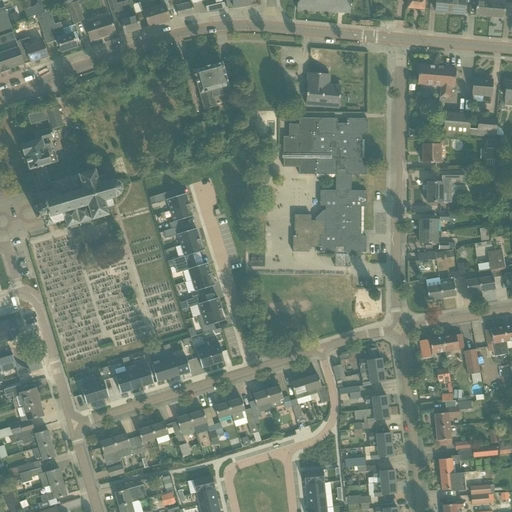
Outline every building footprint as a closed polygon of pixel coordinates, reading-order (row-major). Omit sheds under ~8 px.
[(117,9),(125,34),(140,29),(133,5),(131,0),(130,0),(116,4),(114,0),(106,0),(110,12),(117,9)] [(156,0),(157,0),(159,0),(161,6),(154,8),(159,24),(170,20),(163,0),(156,0)] [(167,0),(166,0),(169,10),(176,8),(179,18),(194,15),(191,4),(197,3),(196,0),(167,0)] [(196,0),(197,3),(204,1),(207,12),(224,8),(221,0),(196,0)] [(233,7),(233,8),(251,6),(249,0),(225,0),(227,8),(233,7)] [(297,0),(297,10),(350,14),(350,0),(297,0)] [(406,0),(406,9),(424,11),(425,0),(406,0)] [(436,0),(436,2),(435,12),(449,13),(450,0),(436,0)] [(450,0),(449,13),(463,14),(464,0),(450,0)] [(482,0),(470,0),(469,13),(475,13),(475,16),(489,17),(490,0),(483,0),(482,0)] [(490,0),(489,17),(503,18),(503,16),(511,17),(511,7),(511,3),(496,2),(496,0),(490,0)] [(76,2),(68,5),(75,24),(83,21),(76,2)] [(5,8),(0,9),(0,72),(0,73),(1,74),(5,72),(10,71),(10,69),(24,65),(16,42),(13,33),(5,8)] [(143,12),(148,27),(159,24),(154,8),(143,12)] [(30,9),(24,10),(27,18),(33,16),(32,10),(30,10),(30,9)] [(9,15),(11,23),(19,20),(17,12),(9,15)] [(36,15),(42,34),(50,31),(44,12),(36,15)] [(85,24),(91,41),(115,33),(110,17),(85,24)] [(54,31),(61,52),(77,47),(75,41),(79,39),(75,26),(62,30),(62,28),(54,31)] [(29,38),(16,42),(24,65),(30,63),(37,60),(48,57),(45,47),(43,42),(40,43),(32,46),(30,40),(29,38)] [(193,71),(203,110),(216,106),(214,97),(230,93),(222,63),(193,71)] [(440,97),(444,98),(449,98),(450,87),(454,88),(455,76),(457,75),(455,73),(455,68),(419,65),(418,85),(441,87),(440,97)] [(306,105),(339,108),(340,87),(328,86),(329,75),(308,73),(306,105)] [(482,104),(489,104),(490,96),(492,81),(474,79),(472,94),(473,95),(472,102),(482,103),(482,104)] [(25,104),(28,114),(36,111),(33,102),(25,104)] [(31,170),(36,186),(51,181),(49,175),(47,175),(44,166),(57,162),(54,151),(51,152),(49,146),(45,147),(43,142),(54,139),(51,130),(63,127),(57,107),(28,116),(31,125),(35,123),(35,124),(47,120),(50,129),(38,133),(34,134),(36,141),(20,145),(24,157),(25,156),(29,170),(31,170)] [(444,121),(443,136),(468,138),(468,136),(469,129),(470,114),(445,112),(445,118),(444,121)] [(282,154),(282,159),(283,159),(283,167),(298,168),(299,174),(316,174),(336,174),(336,177),(338,177),(351,177),(351,175),(366,175),(367,160),(361,159),(362,135),(367,135),(367,119),(356,119),(347,119),(347,124),(337,123),(337,118),(316,118),(299,118),(299,125),(288,125),(288,137),(283,137),(283,154),(282,154)] [(468,136),(493,139),(494,135),(494,132),(495,121),(479,119),(477,130),(469,129),(468,136)] [(197,123),(201,137),(209,135),(205,121),(197,123)] [(430,164),(432,164),(432,163),(440,163),(440,146),(447,146),(447,139),(430,139),(430,145),(422,145),(422,163),(430,163),(430,164)] [(65,221),(67,228),(109,215),(107,208),(114,206),(112,199),(117,197),(122,195),(123,189),(122,184),(117,180),(111,160),(109,161),(108,159),(103,160),(103,163),(100,163),(101,166),(98,167),(101,176),(98,176),(96,169),(53,182),(56,190),(53,191),(51,181),(36,186),(38,194),(36,194),(39,205),(33,206),(37,219),(41,217),(41,219),(43,220),(44,220),(46,227),(65,221)] [(494,171),(494,180),(500,180),(499,187),(507,187),(507,171),(494,171)] [(442,172),(442,180),(451,180),(461,180),(461,172),(442,172)] [(246,191),(255,192),(255,177),(246,176),(246,191)] [(335,267),(350,267),(350,252),(366,253),(366,237),(360,237),(361,207),(366,207),(366,191),(351,191),(351,177),(338,177),(338,191),(320,191),(320,207),(325,207),(325,211),(323,211),(315,219),(315,222),(310,221),(311,216),(294,216),(294,232),(295,232),(295,237),(293,236),(292,253),(309,253),(309,247),(320,247),(320,252),(335,252),(335,267)] [(424,193),(424,200),(427,200),(427,203),(442,203),(443,203),(451,203),(451,180),(442,180),(442,183),(427,183),(427,193),(424,193)] [(152,197),(149,198),(151,205),(155,204),(167,201),(170,211),(188,205),(185,195),(185,194),(174,197),(172,191),(152,197)] [(171,230),(163,232),(183,226),(181,220),(192,217),(192,216),(188,205),(170,211),(173,222),(169,224),(171,230)] [(420,232),(437,232),(437,220),(420,220),(420,232)] [(183,226),(163,232),(166,239),(177,235),(181,245),(199,240),(196,229),(185,232),(183,226)] [(419,244),(437,244),(437,232),(420,232),(419,244)] [(124,238),(123,239),(118,240),(120,247),(125,245),(126,245),(124,238)] [(184,257),(172,260),(174,266),(174,267),(194,261),(192,255),(203,251),(199,240),(181,245),(184,257)] [(502,250),(495,251),(498,276),(504,275),(506,288),(511,286),(511,265),(505,267),(502,250)] [(445,252),(446,259),(454,258),(453,251),(445,252)] [(489,269),(477,271),(481,292),(495,290),(493,277),(498,276),(495,251),(487,252),(489,269)] [(417,253),(418,262),(435,261),(435,259),(435,253),(417,253)] [(194,261),(174,267),(176,274),(188,270),(191,280),(210,274),(207,264),(207,263),(196,267),(194,261)] [(457,272),(459,278),(465,277),(463,263),(457,264),(457,272)] [(186,282),(184,282),(188,294),(190,293),(192,299),(205,296),(203,290),(214,286),(213,286),(210,274),(191,280),(186,282)] [(439,278),(442,298),(456,296),(454,283),(440,285),(439,278)] [(479,279),(465,281),(467,294),(481,292),(479,279)] [(426,287),(428,301),(442,298),(440,285),(426,287)] [(192,299),(185,302),(187,308),(197,305),(200,316),(221,309),(218,299),(218,298),(207,302),(205,296),(192,299)] [(200,316),(198,316),(203,334),(214,331),(215,330),(214,324),(225,321),(224,320),(221,309),(200,316)] [(17,331),(16,328),(17,328),(16,326),(15,322),(16,322),(14,318),(0,322),(0,341),(2,341),(3,342),(11,339),(11,341),(13,341),(12,339),(14,339),(13,335),(18,334),(17,331)] [(504,327),(485,330),(488,345),(496,343),(498,351),(499,351),(500,355),(508,354),(507,349),(506,342),(504,327)] [(442,337),(445,352),(463,349),(461,334),(442,337)] [(419,341),(422,359),(432,357),(432,354),(445,352),(442,337),(419,341)] [(207,344),(206,344),(213,365),(224,362),(219,343),(208,346),(207,344)] [(206,344),(195,348),(202,369),(202,368),(213,365),(206,344)] [(11,350),(0,352),(0,371),(0,372),(15,368),(18,378),(31,374),(30,372),(29,370),(26,369),(23,368),(20,366),(17,364),(15,361),(13,358),(11,350)] [(463,352),(467,375),(479,373),(475,350),(463,352)] [(174,357),(173,357),(179,376),(190,372),(190,373),(190,372),(185,356),(184,356),(174,359),(174,357)] [(173,357),(162,360),(168,379),(179,376),(173,357)] [(360,367),(361,373),(383,370),(381,358),(367,360),(367,359),(359,361),(360,367)] [(152,366),(151,366),(157,383),(157,382),(168,379),(162,360),(162,361),(162,363),(152,366)] [(332,367),(336,380),(344,377),(341,365),(332,367)] [(443,379),(444,384),(450,383),(447,366),(443,367),(443,370),(436,372),(438,380),(443,379)] [(148,367),(137,371),(142,387),(153,384),(154,384),(149,367),(148,367)] [(362,380),(363,386),(371,385),(371,384),(384,382),(383,370),(361,373),(362,380)] [(126,372),(131,390),(142,387),(137,371),(127,374),(126,372)] [(126,372),(114,375),(120,394),(121,394),(131,390),(126,372)] [(318,393),(322,404),(329,402),(325,390),(322,391),(317,375),(304,379),(311,401),(309,396),(318,393)] [(292,407),(298,425),(304,423),(298,405),(311,401),(304,379),(291,383),(295,396),(296,400),(290,401),(292,407)] [(103,381),(92,385),(97,401),(108,398),(109,398),(103,381)] [(6,398),(12,397),(13,400),(12,400),(15,410),(17,409),(23,407),(39,402),(35,389),(23,393),(21,385),(4,390),(6,398)] [(81,388),(86,405),(87,405),(86,404),(97,401),(92,385),(81,388)] [(279,387),(266,391),(270,403),(271,409),(284,405),(285,409),(292,407),(290,401),(288,397),(283,399),(281,394),(279,387)] [(340,389),(338,390),(339,395),(340,395),(349,394),(359,392),(358,387),(340,389)] [(254,401),(248,403),(250,409),(253,419),(261,416),(260,413),(271,409),(270,403),(266,391),(252,395),(254,401)] [(373,403),(374,409),(387,408),(386,396),(373,397),(372,396),(364,397),(365,404),(373,403)] [(241,398),(227,402),(231,415),(234,422),(245,418),(247,424),(251,435),(253,434),(258,432),(253,419),(250,409),(245,410),(241,398)] [(472,401),(455,403),(456,407),(458,407),(459,410),(473,409),(472,401)] [(26,416),(20,418),(21,422),(34,419),(43,416),(39,402),(23,407),(26,416)] [(227,402),(214,407),(218,419),(231,415),(227,402)] [(442,408),(434,409),(435,428),(450,426),(449,419),(459,418),(459,410),(458,407),(456,407),(445,408),(442,408)] [(352,424),(353,431),(374,428),(373,422),(376,422),(376,421),(389,419),(387,408),(374,409),(368,410),(354,412),(355,420),(363,419),(364,420),(363,420),(363,424),(361,424),(361,423),(352,424)] [(203,410),(189,414),(195,432),(202,429),(201,425),(207,423),(206,420),(203,410)] [(177,422),(171,424),(176,436),(178,442),(177,442),(179,446),(182,457),(188,456),(190,455),(186,444),(185,444),(184,441),(182,436),(195,432),(189,414),(176,418),(177,422)] [(10,427),(0,430),(0,439),(10,436),(10,437),(33,429),(34,429),(31,422),(19,426),(18,423),(9,426),(10,427)] [(151,426),(155,439),(168,435),(164,422),(151,426)] [(140,454),(144,468),(148,467),(144,455),(144,453),(145,452),(144,447),(143,447),(142,443),(155,439),(151,426),(138,430),(140,436),(134,438),(139,454),(140,454)] [(368,434),(370,447),(377,446),(391,445),(390,433),(388,433),(387,426),(376,427),(376,428),(376,433),(368,434)] [(435,428),(437,446),(452,445),(450,426),(435,428)] [(36,440),(38,448),(51,444),(47,430),(35,434),(33,429),(10,437),(12,444),(22,441),(23,444),(36,440)] [(489,430),(491,444),(499,443),(497,429),(489,430)] [(209,433),(213,445),(219,443),(215,431),(209,433)] [(113,438),(119,458),(132,454),(133,456),(139,454),(134,438),(128,440),(126,434),(113,438)] [(110,453),(113,464),(120,462),(119,458),(113,438),(100,442),(104,455),(110,453)] [(455,443),(456,451),(472,449),(471,441),(455,443)] [(41,458),(42,461),(46,460),(56,457),(51,444),(38,448),(33,449),(36,459),(41,458)] [(370,453),(371,460),(379,459),(379,458),(393,457),(391,445),(377,446),(377,452),(370,453)] [(473,449),(473,457),(496,455),(496,447),(473,449)] [(438,460),(440,475),(460,473),(458,456),(451,456),(451,459),(438,460)] [(344,459),(345,468),(354,467),(365,466),(365,458),(344,459)] [(6,471),(9,477),(41,468),(39,461),(33,463),(17,468),(6,471)] [(108,469),(110,477),(124,473),(121,465),(108,469)] [(235,474),(240,495),(270,487),(264,466),(256,468),(256,471),(244,474),(244,472),(235,474)] [(43,488),(50,486),(63,482),(59,469),(42,474),(41,468),(19,474),(22,484),(32,481),(31,478),(39,476),(43,488)] [(322,470),(304,472),(305,485),(324,483),(322,470)] [(380,477),(381,483),(381,484),(395,482),(394,470),(380,471),(380,470),(372,471),(373,478),(380,477)] [(460,473),(440,475),(441,491),(454,489),(454,492),(465,491),(463,475),(463,473),(460,473)] [(212,476),(193,481),(196,493),(214,489),(212,476)] [(170,479),(163,481),(165,489),(172,487),(170,479)] [(38,504),(40,509),(50,506),(48,501),(54,499),(67,496),(63,482),(50,486),(52,493),(40,496),(42,503),(38,504)] [(373,490),(374,496),(383,496),(383,495),(396,494),(395,482),(381,484),(381,483),(373,484),(373,490)] [(324,483),(305,485),(306,498),(325,495),(324,483)] [(115,493),(118,507),(131,503),(138,501),(146,499),(143,485),(137,487),(115,493)] [(470,487),(471,495),(490,493),(489,485),(470,487)] [(214,489),(196,493),(199,505),(217,501),(214,489)] [(172,493),(160,496),(163,507),(175,503),(172,493)] [(470,496),(471,506),(488,505),(487,494),(470,496)] [(325,495),(306,498),(308,510),(326,508),(325,495)] [(370,497),(360,497),(360,496),(345,497),(345,505),(360,504),(361,510),(369,510),(369,503),(371,503),(370,497)] [(14,498),(5,502),(8,509),(9,511),(19,511),(20,511),(14,498)] [(219,511),(217,501),(199,505),(200,511),(219,511)] [(443,505),(443,511),(456,511),(457,508),(463,507),(463,502),(455,502),(455,504),(443,505)] [(118,507),(119,511),(133,511),(131,503),(118,507)]
